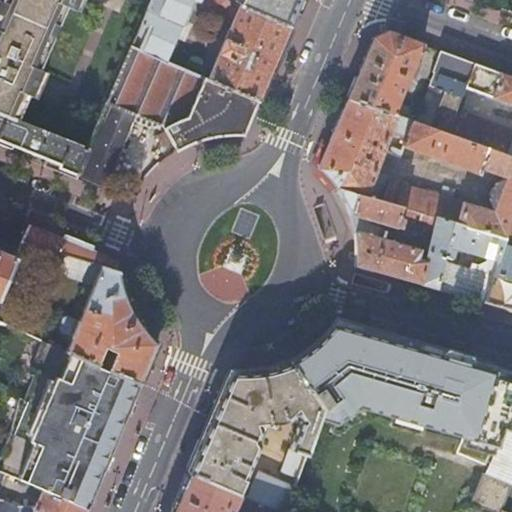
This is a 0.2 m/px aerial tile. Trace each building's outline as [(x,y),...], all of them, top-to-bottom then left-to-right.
[(2,0),(1,4),(0,5),(0,113),(19,122),(30,95),(31,94),(40,72),(41,71),(68,7),(75,10),(79,0),(2,0)] [(193,0),(151,0),(132,46),(166,61),(193,0)] [(232,25),(208,79),(259,101),(262,94),(276,61),(291,26),(228,0),(207,0),(204,9),(205,13),(232,25)] [(228,0),(291,26),(302,0),(228,0)] [(392,115),(397,104),(415,62),(417,62),(421,53),(419,52),(423,45),(388,33),(374,38),(361,68),(348,99),(392,115)] [(107,104),(112,106),(135,115),(162,127),(177,152),(184,148),(203,141),(224,136),(235,135),(245,135),(250,124),(259,101),(208,79),(166,61),(132,46),(107,104)] [(418,114),(415,123),(449,135),(455,118),(465,88),(474,64),(440,51),(431,73),(433,74),(418,114)] [(511,158),(511,77),(474,64),(465,88),(511,105),(511,132),(467,117),(464,122),(455,118),(449,135),(511,158)] [(31,94),(30,95),(38,99),(43,86),(48,74),(41,71),(40,72),(31,94)] [(337,190),(338,189),(415,212),(425,215),(505,238),(511,219),(511,158),(449,135),(415,123),(392,115),(348,99),(331,136),(321,160),(318,168),(323,172),(330,180),(337,190)] [(415,123),(418,114),(412,112),(412,110),(397,104),(392,115),(415,123)] [(113,166),(135,115),(112,106),(89,159),(81,178),(104,188),(113,166)] [(84,157),(87,149),(85,148),(59,137),(19,122),(0,113),(0,141),(27,152),(46,160),(43,166),(75,178),(76,176),(84,157)] [(59,137),(85,148),(88,142),(61,131),(59,137)] [(357,242),(358,255),(357,267),(380,273),(426,286),(485,303),(506,239),(505,238),(425,215),(422,223),(434,227),(428,253),(421,252),(421,251),(378,239),(380,230),(369,226),(371,220),(396,229),(401,228),(404,222),(411,224),(412,220),(415,212),(338,189),(337,190),(342,198),(346,206),(352,221),(355,231),(357,242)] [(422,223),(425,215),(415,212),(412,220),(422,223)] [(511,310),(511,219),(505,238),(506,239),(485,303),(511,310)] [(35,228),(30,226),(23,245),(61,255),(75,259),(93,264),(120,272),(119,267),(119,262),(93,252),(65,240),(35,228)] [(67,236),(65,240),(93,252),(95,247),(67,236)] [(0,296),(17,258),(0,250),(0,296)] [(120,277),(120,272),(93,264),(75,259),(61,255),(55,274),(87,283),(86,287),(87,288),(86,291),(90,294),(79,321),(76,320),(76,321),(68,317),(62,319),(58,328),(61,333),(70,337),(70,338),(71,339),(66,352),(80,358),(141,384),(157,345),(149,338),(143,330),(138,325),(133,316),(129,307),(126,301),(124,294),(121,284),(120,277)] [(511,373),(478,364),(416,346),(410,344),(336,323),(325,336),(315,347),(302,356),(289,363),(322,409),(319,417),(331,421),(335,422),(358,405),(363,406),(390,415),(422,424),(464,437),(468,438),(494,445),(496,446),(501,427),(511,430),(511,373)] [(66,352),(44,343),(29,378),(34,380),(24,402),(19,400),(18,402),(16,412),(12,430),(0,458),(0,472),(5,475),(27,484),(43,491),(88,510),(93,497),(114,445),(141,384),(80,358),(66,352)] [(239,495),(278,511),(285,511),(294,489),(262,475),(256,476),(249,490),(242,486),(268,426),(270,426),(272,425),(275,425),(278,425),(280,424),(283,424),(285,423),(287,422),(290,421),(293,419),(299,423),(282,474),(297,480),(315,428),(319,417),(322,409),(289,363),(286,364),(272,370),(257,373),(242,375),(230,374),(205,436),(189,474),(239,495)] [(335,422),(331,421),(329,430),(338,432),(361,415),(363,406),(358,405),(335,422)] [(422,424),(390,415),(388,425),(420,434),(422,424)] [(468,438),(464,437),(461,446),(491,455),(494,445),(468,438)] [(0,472),(0,511),(87,511),(88,510),(43,491),(35,508),(32,507),(30,511),(17,511),(17,508),(0,500),(0,488),(5,475),(0,472)] [(186,481),(172,511),(232,511),(236,503),(241,511),(243,511),(278,511),(239,495),(189,474),(186,481)] [(472,499),(500,511),(510,488),(481,475),(472,499)] [(501,511),(500,511),(472,499),(466,511),(501,511)]
